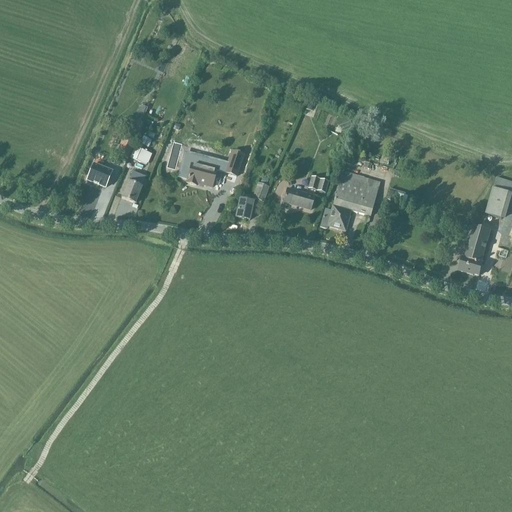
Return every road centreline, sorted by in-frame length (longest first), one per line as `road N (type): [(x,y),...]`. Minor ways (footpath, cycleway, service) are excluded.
road 1 (tertiary): [(511,304),(327,247),(73,222),(0,199)]
road 2 (track): [(25,482),(157,301),(187,236)]
road 3 (track): [(137,0),(39,216)]
